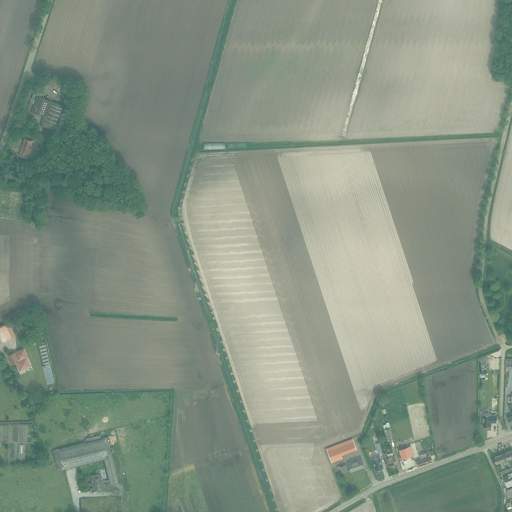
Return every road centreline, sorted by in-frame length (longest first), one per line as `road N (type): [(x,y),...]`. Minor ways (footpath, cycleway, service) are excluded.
road 1 (track): [(503,349),(480,290),(486,218),(511,109)]
road 2 (tertiary): [(333,511),(502,439)]
road 3 (unclassified): [(0,152),(51,0)]
